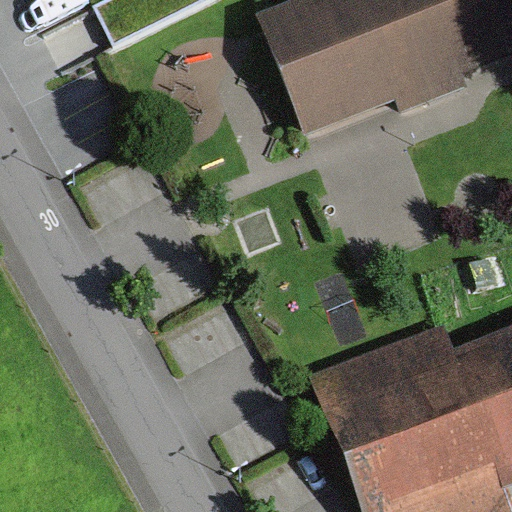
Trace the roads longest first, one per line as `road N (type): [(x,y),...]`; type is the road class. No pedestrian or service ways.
road 1 (tertiary): [(194,511),(0,170)]
road 2 (unknown): [(29,0),(77,104),(73,134),(46,170)]
